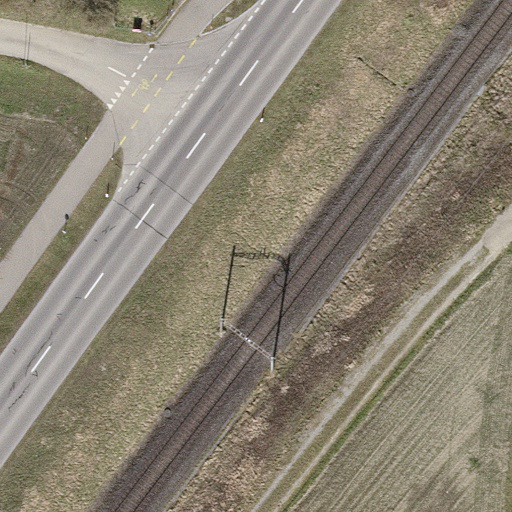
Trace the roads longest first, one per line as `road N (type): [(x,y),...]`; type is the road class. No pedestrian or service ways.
road 1 (secondary): [(304,0),(0,421)]
road 2 (track): [(268,511),(437,301),(511,226)]
road 3 (track): [(0,36),(88,60),(207,133)]
